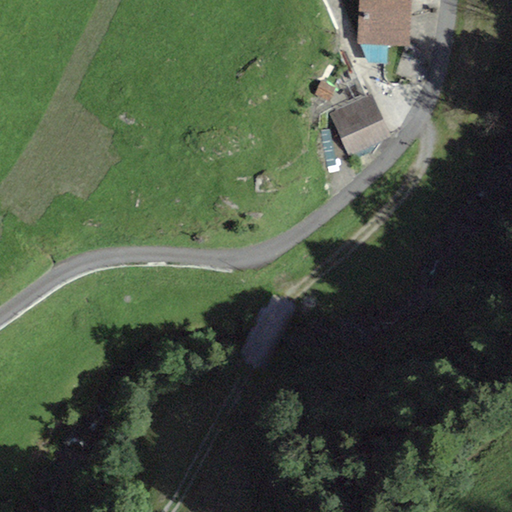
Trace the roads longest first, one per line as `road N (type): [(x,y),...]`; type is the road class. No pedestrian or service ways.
road 1 (unclassified): [(0,316),(65,270),(99,258),(240,257),(298,235),(403,140),(444,72),(455,0)]
road 2 (track): [(444,72),(422,169),(351,260),(291,301),(171,511)]
